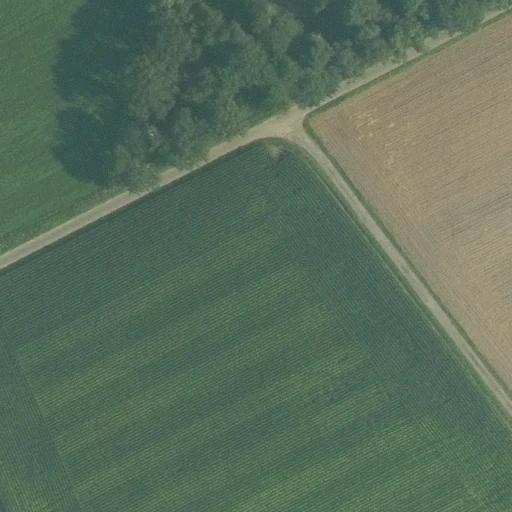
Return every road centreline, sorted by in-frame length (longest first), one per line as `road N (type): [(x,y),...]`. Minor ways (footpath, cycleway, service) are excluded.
road 1 (unclassified): [(0,261),(511,0)]
road 2 (track): [(511,409),(291,119)]
